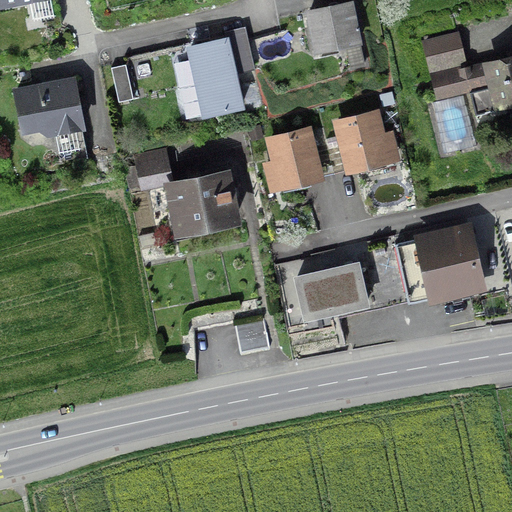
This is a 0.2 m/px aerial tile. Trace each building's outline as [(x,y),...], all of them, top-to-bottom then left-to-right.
[(320,0),(321,3),(305,6),(315,50),(319,50),(320,52),(344,47),(343,43),(346,43),(351,67),(366,63),(361,40),(363,40),(354,0),(320,0)] [(229,31),(186,41),(189,58),(173,61),(185,116),(202,112),(202,114),(246,104),(238,71),(255,67),(245,24),(228,27),(229,31)] [(459,29),(422,39),(437,97),(471,88),(476,108),(493,103),(497,118),(511,114),(511,49),(482,57),(482,59),(467,62),(459,29)] [(125,61),(111,65),(119,100),(134,97),(125,61)] [(76,71),(12,84),(22,130),(39,127),(49,133),(56,132),(60,151),(80,147),(76,127),(87,125),(76,71)] [(383,104),(395,101),(392,89),(380,92),(383,104)] [(379,104),(332,115),(344,170),(401,157),(393,126),(385,128),(379,104)] [(311,121),(264,133),(270,157),(262,159),(270,189),(325,175),(311,121)] [(263,135),(259,122),(247,126),(250,139),(263,135)] [(141,190),(164,185),(162,176),(173,174),(167,147),(133,154),(135,163),(125,166),(129,187),(140,185),(141,190)] [(173,174),(162,176),(164,185),(175,232),(243,217),(231,161),(173,174)] [(463,224),(329,260),(346,326),(481,291),(463,224)] [(263,319),(236,324),(241,351),(269,345),(263,319)]
